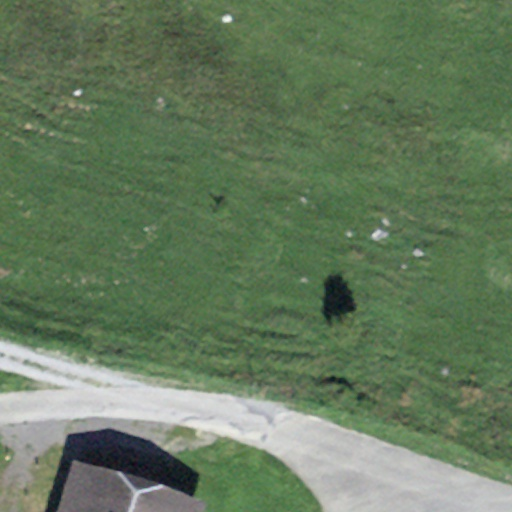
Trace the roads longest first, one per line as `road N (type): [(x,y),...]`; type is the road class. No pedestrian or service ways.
road 1 (track): [(481,511),(377,481),(250,422),(131,412),(0,417)]
road 2 (track): [(131,412),(0,362)]
